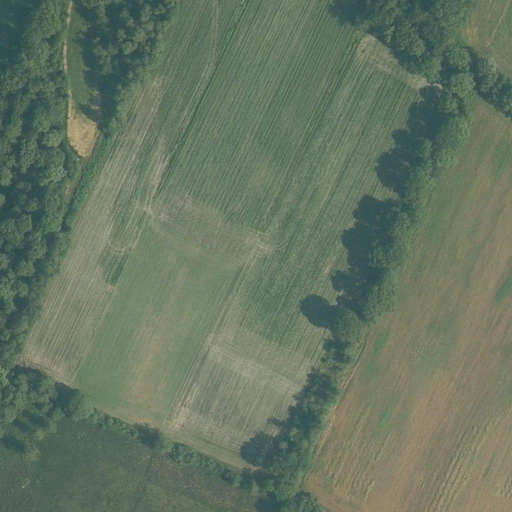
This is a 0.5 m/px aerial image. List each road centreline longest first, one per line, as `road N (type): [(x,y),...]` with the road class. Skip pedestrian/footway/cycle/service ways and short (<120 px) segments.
road 1 (track): [(58,239),(130,87)]
road 2 (track): [(0,359),(58,239)]
